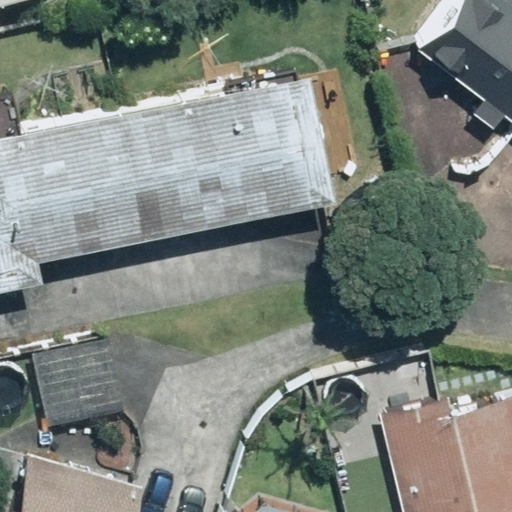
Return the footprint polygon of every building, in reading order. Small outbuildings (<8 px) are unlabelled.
[(511,0),(441,0),(406,43),(511,128),(511,0)] [(19,249),(308,189),(282,66),(0,124),(0,275),(23,270),(19,249)] [(111,401),(93,334),(23,353),(41,420),(111,401)] [(511,511),(511,435),(502,395),(390,423),(399,460),(380,464),(391,511),(511,511)] [(118,511),(127,482),(4,449),(0,464),(0,511),(118,511)]
